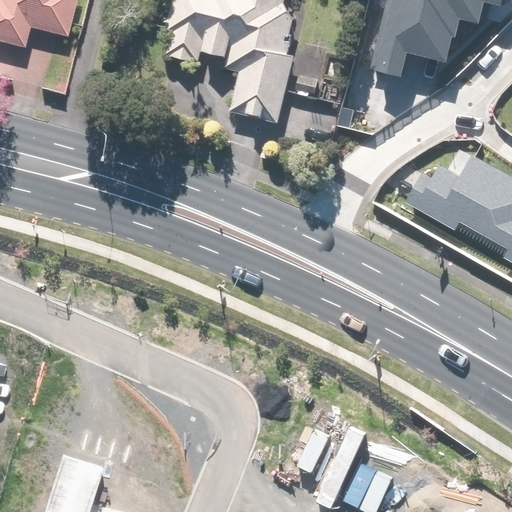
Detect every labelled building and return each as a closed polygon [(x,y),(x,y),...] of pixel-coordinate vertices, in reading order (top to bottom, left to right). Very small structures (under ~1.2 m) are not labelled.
[(0,0),(0,44),(21,49),(26,28),(66,38),(74,0),(0,0)] [(172,0),(166,28),(203,36),(199,55),(230,61),(227,75),(237,77),(229,116),(279,126),(292,60),(287,58),(296,11),(288,9),(286,0),(172,0)] [(485,0),(383,0),(370,59),(398,65),(403,45),(447,54),(457,13),(481,18),(485,0)] [(358,59),(327,54),(321,99),(352,103),(358,59)] [(429,159),(412,188),(511,246),(511,171),(468,146),(452,173),(429,159)]
